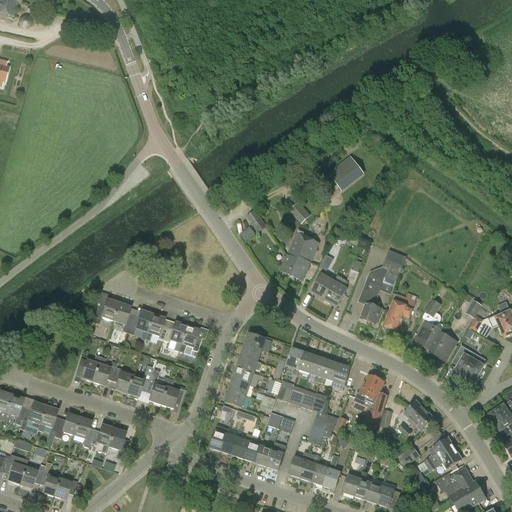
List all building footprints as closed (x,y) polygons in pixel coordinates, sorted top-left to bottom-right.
[(16,2),(19,3),(20,0),(0,0),(0,13),(12,17),(16,2)] [(20,18),(19,23),(21,28),(26,30),(30,27),(32,22),(30,17),(24,15),(20,18)] [(0,61),(0,87),(1,87),(2,83),(4,83),(8,69),(5,68),(6,63),(0,61)] [(363,174),(351,158),(328,175),(340,191),(363,174)] [(301,225),(310,217),(298,205),(290,213),(301,225)] [(266,228),(255,212),(246,217),(258,234),(266,228)] [(251,230),(241,238),(245,243),(255,235),(251,230)] [(345,235),(342,233),(339,235),(338,238),(339,241),(342,242),(345,241),(347,238),(345,235)] [(319,244),(297,234),(287,256),(298,260),(299,258),(310,263),(319,244)] [(280,273),(302,282),(310,263),(299,258),(298,260),(287,256),(280,273)] [(327,272),(333,261),(326,257),(320,268),(327,272)] [(386,261),(382,269),(388,271),(382,287),(393,291),(400,275),(403,268),(386,261)] [(362,264),(356,262),(352,271),(351,271),(347,283),(355,286),(359,274),(358,274),(362,264)] [(382,269),(370,274),(367,282),(360,301),(366,304),(360,320),(375,325),(381,309),(375,307),(382,287),(388,271),(382,269)] [(321,276),(311,295),(324,302),(334,283),(321,276)] [(347,290),(334,283),(324,302),(336,309),(347,290)] [(408,294),(406,299),(397,295),(392,307),(383,327),(397,333),(403,317),(409,319),(416,303),(417,298),(408,294)] [(469,304),(472,299),(466,294),(462,299),(469,304)] [(101,319),(113,323),(119,305),(107,301),(105,307),(99,305),(94,319),(100,321),(101,319)] [(483,305),(476,301),(475,303),(474,303),(467,315),(474,319),(481,307),(483,305)] [(440,306),(433,302),(426,314),(423,319),(433,325),(434,323),(437,324),(440,323),(441,320),(440,317),(435,315),(440,306)] [(130,309),(119,305),(113,323),(123,326),(123,328),(129,331),(134,317),(128,315),(130,309)] [(499,327),(504,339),(511,335),(511,309),(488,320),(492,329),(499,327)] [(141,340),(143,341),(151,316),(141,312),(139,318),(134,317),(129,331),(134,332),(135,330),(143,333),(141,340)] [(156,340),(162,342),(167,328),(162,326),(164,320),(151,316),(143,341),(149,343),(152,336),(157,337),(156,340)] [(469,330),(476,334),(482,322),(476,319),(469,330)] [(430,352),(429,354),(441,334),(441,332),(425,323),(413,343),(419,346),(430,352)] [(167,328),(162,342),(163,342),(162,346),(174,349),(173,351),(178,353),(181,345),(180,345),(186,328),(175,324),(173,330),(167,328)] [(196,338),(198,332),(186,328),(180,345),(181,345),(178,353),(183,355),(186,347),(191,349),(190,351),(196,353),(201,340),(196,338)] [(450,356),(457,343),(441,334),(429,354),(440,360),(444,353),(450,356)] [(265,340),(248,335),(246,339),(245,338),(243,344),(244,345),(244,346),(261,352),(265,340)] [(261,352),(244,346),(240,358),(258,364),(258,363),(261,352)] [(286,357),(289,348),(284,346),(281,355),(286,357)] [(455,373),(461,376),(474,384),(477,379),(479,380),(483,373),(481,372),(483,367),(470,359),(473,354),(461,347),(453,361),(460,364),(455,373)] [(305,354),(293,350),(287,368),(293,370),(291,376),(297,377),(298,371),(305,354)] [(305,354),(298,371),(310,375),(316,357),(305,354)] [(320,384),(328,361),(316,357),(310,375),(317,378),(315,382),(320,384)] [(81,358),(77,371),(75,378),(92,384),(100,359),(95,358),(93,364),(86,362),(87,360),(81,358)] [(258,364),(240,358),(236,369),(254,375),(255,370),(259,371),(261,365),(258,363),(258,364)] [(276,370),(282,372),(284,363),(286,360),(280,358),(276,370)] [(106,361),(100,359),(92,384),(104,388),(106,381),(111,383),(116,370),(110,368),(109,370),(104,368),(106,361)] [(333,383),(339,365),(328,361),(320,384),(325,385),(326,381),(333,383)] [(344,387),(350,369),(339,365),(333,383),(331,388),(343,392),(344,387)] [(147,368),(142,381),(132,378),(126,395),(138,399),(140,393),(145,395),(154,370),(147,368)] [(259,377),(254,375),(236,369),(232,380),(250,386),(256,388),(259,377)] [(114,391),(126,395),(132,378),(121,374),(122,372),(116,370),(111,383),(117,385),(114,391)] [(164,379),(161,387),(156,386),(159,374),(154,372),(154,370),(145,395),(151,396),(148,403),(160,407),(169,381),(164,379)] [(279,380),(282,372),(276,370),(273,379),(279,380)] [(352,409),(368,415),(364,425),(362,428),(373,433),(375,429),(381,416),(382,416),(387,397),(379,393),(384,383),(368,377),(363,388),(362,387),(358,395),(357,394),(353,403),(355,403),(352,409)] [(229,392),(246,398),(250,386),(232,380),(229,392)] [(174,383),(169,381),(160,407),(172,411),(174,405),(180,407),(184,393),(177,391),(177,393),(171,391),(174,383)] [(282,402),(287,390),(281,388),(281,385),(275,383),(271,394),(277,396),(276,400),(282,402)] [(288,404),(292,392),(287,390),(282,402),(288,404)] [(225,403),(242,410),(246,398),(229,392),(225,403)] [(292,392),(288,404),(294,406),(298,394),(292,392)] [(0,413),(0,422),(3,423),(11,397),(0,393),(0,413)] [(300,408),(304,396),(298,394),(294,406),(300,408)] [(304,396),(300,408),(306,410),(310,398),(304,396)] [(16,426),(20,427),(22,423),(26,409),(21,408),(23,401),(11,397),(3,423),(8,425),(11,417),(16,418),(14,423),(16,426)] [(264,397),(262,403),(274,407),(276,401),(264,397)] [(392,413),(384,411),(387,397),(382,416),(380,423),(382,424),(381,428),(387,430),(392,413)] [(312,412),(316,400),(310,398),(306,410),(312,412)] [(316,400),(312,412),(318,414),(322,402),(316,400)] [(272,413),(274,407),(262,403),(260,409),(272,413)] [(409,420),(407,422),(411,426),(425,411),(416,403),(404,415),(409,420)] [(32,411),(26,409),(22,423),(28,425),(28,423),(39,426),(45,408),(34,404),(32,411)] [(496,427),(500,433),(502,432),(506,438),(511,433),(511,414),(511,413),(509,414),(504,407),(502,407),(501,405),(494,410),(495,412),(489,416),(492,422),(492,423),(492,424),(493,423),(495,426),(494,427),(495,428),(496,427)] [(233,410),(224,407),(222,412),(231,415),(233,410)] [(45,408),(39,426),(37,432),(42,434),(45,428),(51,430),(50,432),(56,434),(60,420),(55,419),(57,412),(45,408)] [(236,417),(245,420),(247,414),(238,411),(236,417)] [(422,433),(434,420),(425,411),(411,426),(415,430),(417,428),(422,433)] [(256,418),(247,414),(245,420),(254,423),(256,418)] [(322,415),(318,414),(316,420),(328,424),(330,418),(326,417),(322,415)] [(283,419),(271,415),(267,427),(279,431),(283,419)] [(60,441),(63,434),(74,437),(80,420),(68,416),(65,422),(60,420),(56,434),(55,439),(60,441)] [(289,421),(283,419),(279,431),(291,435),(295,423),(289,421)] [(348,422),(340,419),(335,432),(342,435),(348,422)] [(88,450),(90,445),(94,432),(89,430),(91,423),(80,420),(74,437),(84,441),(82,446),(84,449),(88,450)] [(334,426),(328,424),(316,420),(314,426),(332,432),(334,426)] [(398,430),(403,435),(408,429),(403,425),(398,430)] [(332,432),(314,426),(312,432),(324,436),(325,431),(332,435),(332,432)] [(100,433),(94,432),(90,445),(96,447),(97,445),(103,447),(100,453),(105,455),(108,449),(113,431),(102,427),(100,433)] [(209,449),(221,453),(227,436),(229,431),(217,427),(209,449)] [(412,433),(408,429),(403,435),(407,438),(412,433)] [(108,449),(118,452),(119,452),(119,454),(124,456),(129,443),(123,441),(125,434),(113,431),(108,449)] [(324,436),(312,432),(310,438),(322,442),(324,436)] [(238,440),(233,457),(244,461),(252,437),(247,435),(245,442),(238,440)] [(227,436),(221,453),(233,457),(238,440),(227,436)] [(252,437),(244,461),(255,465),(261,448),(256,446),(258,439),(252,437)] [(320,448),(322,442),(310,438),(308,444),(320,448)] [(429,451),(433,458),(430,460),(425,463),(428,468),(455,451),(448,439),(429,451)] [(10,455),(27,461),(33,447),(16,440),(10,455)] [(273,451),(267,469),(278,472),(284,455),(277,453),(279,446),(275,444),(273,451)] [(372,454),(381,456),(383,449),(374,447),(372,454)] [(36,448),(34,455),(43,458),(45,450),(36,448)] [(261,448),(255,465),(267,469),(273,451),(268,450),(261,448)] [(395,460),(400,465),(416,453),(412,448),(403,454),(395,460)] [(431,472),(436,469),(441,466),(443,465),(447,471),(462,461),(455,451),(428,468),(431,472)] [(116,460),(122,462),(124,456),(119,454),(119,452),(118,452),(116,460)] [(289,476),(300,480),(309,455),(304,453),(301,461),(295,459),(289,476)] [(359,453),(358,458),(367,461),(370,462),(371,457),(359,453)] [(419,457),(416,453),(400,465),(403,469),(419,457)] [(309,455),(300,480),(312,484),(318,466),(311,464),(314,456),(309,455)] [(3,462),(0,460),(0,473),(5,475),(9,461),(10,458),(4,457),(4,460),(3,462)] [(333,457),(329,470),(323,487),(335,491),(340,474),(334,472),(339,459),(333,457)] [(8,483),(20,487),(26,469),(14,465),(15,463),(9,461),(5,475),(10,476),(8,483)] [(103,463),(102,470),(113,472),(115,465),(103,463)] [(43,472),(39,486),(43,487),(44,488),(42,494),(54,498),(60,480),(48,476),(49,475),(49,474),(48,474),(51,466),(46,464),(44,469),(43,472)] [(323,487),(329,470),(318,466),(312,484),(323,487)] [(26,469),(20,487),(31,491),(33,484),(39,486),(43,472),(38,471),(37,473),(26,469)] [(460,473),(458,470),(448,476),(435,483),(442,494),(445,491),(451,501),(465,493),(466,495),(478,488),(475,483),(474,484),(465,470),(460,473)] [(365,502),(371,485),(365,482),(367,474),(362,472),(359,481),(360,481),(354,498),(365,502)] [(354,498),(360,481),(359,481),(348,477),(343,494),(354,498)] [(71,484),(60,480),(54,498),(66,502),(68,495),(73,497),(77,484),(72,482),(71,484)] [(377,506),(383,488),(371,485),(365,502),(377,506)] [(400,494),(383,488),(377,506),(389,510),(391,504),(396,506),(400,494)] [(458,511),(465,511),(485,500),(478,488),(466,495),(465,493),(451,501),(452,502),(441,508),(440,508),(433,511),(442,511),(454,505),(458,511)] [(428,504),(433,511),(440,508),(435,499),(428,504)]
